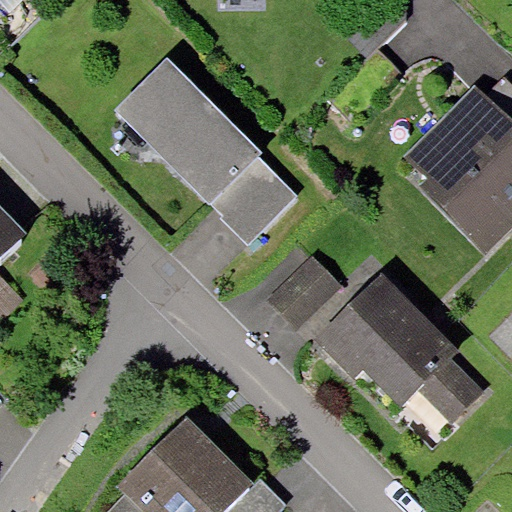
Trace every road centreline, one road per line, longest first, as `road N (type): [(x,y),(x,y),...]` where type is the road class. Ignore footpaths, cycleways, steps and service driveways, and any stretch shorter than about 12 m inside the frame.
road 1 (residential): [(394,511),(167,277)]
road 2 (residential): [(16,511),(167,277)]
road 3 (residential): [(167,277),(0,111)]
